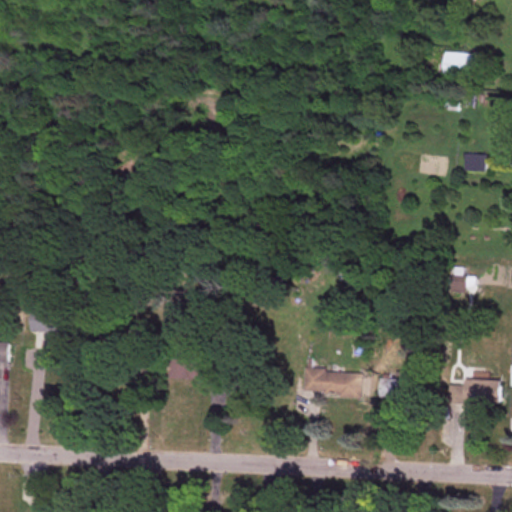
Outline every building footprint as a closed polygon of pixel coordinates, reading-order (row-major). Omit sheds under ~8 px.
[(473,78),(475,54),(446,52),(444,76),(473,78)] [(487,154),(465,154),(465,171),(487,171),(487,154)] [(79,309),(34,306),(32,333),(77,336),(79,309)] [(152,354),(152,335),(102,335),(102,354),(152,354)] [(0,342),(0,364),(9,365),(10,343),(0,342)] [(223,360),(171,360),(171,380),(223,380),(223,360)] [(305,394),(362,396),(363,373),(305,371),(305,394)] [(429,380),(380,379),(380,400),(429,400),(429,380)] [(499,381),(449,379),(448,404),(498,405),(499,381)]
